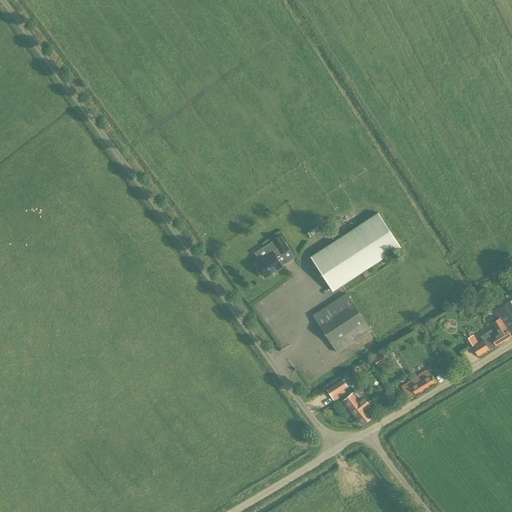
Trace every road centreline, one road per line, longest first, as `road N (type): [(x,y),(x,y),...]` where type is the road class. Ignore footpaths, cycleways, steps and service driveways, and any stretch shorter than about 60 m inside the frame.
road 1 (unclassified): [(336,448),(3,0)]
road 2 (unclassified): [(367,435),(511,345)]
